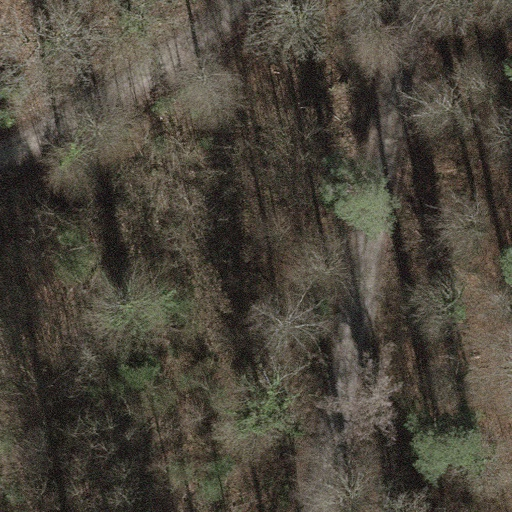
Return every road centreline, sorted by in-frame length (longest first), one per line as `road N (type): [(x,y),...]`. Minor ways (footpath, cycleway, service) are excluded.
road 1 (track): [(412,0),(325,511)]
road 2 (track): [(238,0),(143,76),(0,159)]
